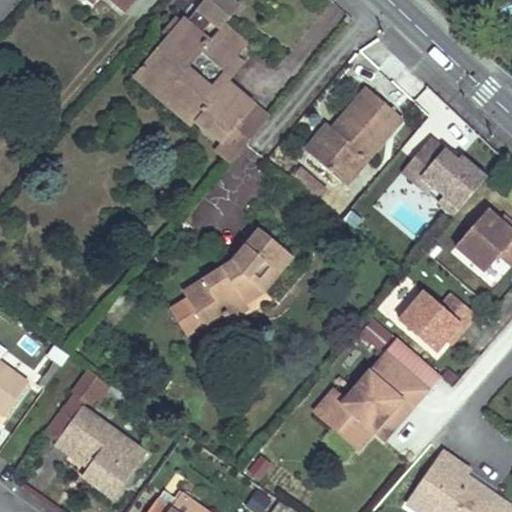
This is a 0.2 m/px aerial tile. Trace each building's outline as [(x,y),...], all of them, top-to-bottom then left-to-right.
[(111,0),(125,11),(134,0),(111,0)] [(220,76),(237,57),(247,45),(224,25),(241,7),(232,0),(205,0),(187,21),(183,18),(178,25),(175,28),(150,58),(149,59),(145,63),(170,84),(172,85),(164,94),(198,123),(221,143),(214,151),(230,165),(269,118),(255,106),(230,84),(220,76)] [(150,58),(175,28),(178,25),(172,20),(170,22),(144,53),(143,54),(149,59),(150,58)] [(231,82),(245,66),(246,65),(238,57),(237,57),(220,76),(230,84),(231,82)] [(170,84),(145,63),(133,77),(134,77),(135,78),(192,127),(193,128),(198,123),(164,94),(172,85),(170,84)] [(368,161),(403,119),(370,89),(340,123),(343,126),(344,128),(338,135),(337,134),(334,131),(333,131),(329,127),(307,153),(340,182),(363,156),(368,161)] [(338,135),(344,128),(343,126),(340,123),(333,131),(334,131),(337,134),(338,135)] [(429,136),(400,179),(460,219),(489,177),(429,136)] [(345,186),(366,162),(368,161),(363,156),(340,182),(345,186)] [(207,216),(229,236),(276,185),(255,165),(207,216)] [(314,181),(299,169),(298,169),(291,177),(306,189),(308,188),(314,181)] [(327,192),(314,181),(308,188),(306,189),(320,200),(327,192)] [(511,230),(500,220),(488,210),(461,243),(490,267),(501,255),(511,264),(511,230)] [(511,222),(504,216),(500,220),(511,230),(511,222)] [(262,294),(292,259),(259,231),(231,262),(202,279),(206,286),(187,296),(185,297),(201,323),(202,323),(220,312),(226,321),(246,310),(244,306),(241,300),(256,291),(257,290),(262,294)] [(187,296),(206,286),(202,279),(201,280),(181,291),(182,292),(185,297),(187,296)] [(245,305),(260,295),(262,294),(257,290),(256,291),(241,300),(244,306),(245,305)] [(477,314),(453,293),(442,305),(425,291),(400,321),(437,352),(447,340),(461,323),(466,327),(477,314)] [(25,321),(0,302),(0,311),(18,325),(21,327),(25,321)] [(206,333),(224,323),(226,321),(220,312),(202,323),(201,323),(206,333)] [(360,341),(382,354),(393,334),(371,321),(360,341)] [(461,323),(447,340),(452,344),(466,327),(461,323)] [(397,424),(411,409),(392,392),(408,374),(386,355),(346,401),(328,422),(359,448),(374,430),(387,415),(397,424)] [(30,384),(0,362),(0,411),(6,416),(30,384)] [(95,397),(106,383),(89,370),(75,391),(91,403),(95,398),(95,397)] [(411,409),(427,390),(408,374),(392,392),(411,409)] [(104,405),(116,390),(106,383),(95,397),(95,398),(104,405)] [(91,403),(75,391),(42,436),(61,438),(62,436),(85,408),(86,409),(90,404),(91,403)] [(346,401),(335,391),(317,412),(328,422),(346,401)] [(147,454),(86,409),(85,408),(62,436),(61,438),(63,439),(94,462),(88,470),(83,476),(114,500),(147,454)] [(387,415),(374,430),(384,439),(397,424),(387,415)] [(94,462),(63,439),(61,438),(55,446),(87,469),(88,470),(94,462)] [(460,464),(444,453),(409,503),(421,511),(511,511),(511,508),(465,476),(456,470),(460,464)] [(469,470),(460,464),(456,470),(465,476),(469,470)] [(278,468),(270,478),(291,494),(299,484),(278,468)] [(207,511),(184,495),(183,494),(173,509),(176,511),(207,511)] [(176,511),(173,509),(159,499),(149,511),(176,511)]
